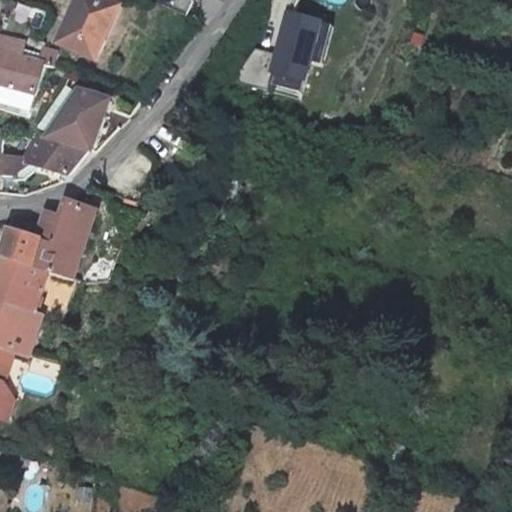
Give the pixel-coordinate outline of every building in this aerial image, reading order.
[(115,7),(97,0),(75,0),(57,47),(94,62),(115,7)] [(279,62),(275,79),(307,86),(311,66),(320,28),(288,21),(279,62)] [(332,31),(320,28),(311,66),(324,69),(332,31)] [(0,87),(35,98),(40,80),(45,67),(49,53),(40,50),(35,65),(20,61),(25,46),(0,38),(0,87)] [(45,67),(52,70),(56,55),(49,53),(45,67)] [(272,92),(275,79),(279,62),(256,57),(234,90),(271,98),(272,92)] [(52,70),(45,67),(40,80),(48,83),(52,70)] [(304,99),(307,86),(275,79),(272,92),(304,99)] [(69,91),(50,141),(77,149),(86,151),(101,101),(69,91)] [(62,176),(77,149),(50,141),(41,139),(22,167),(62,176)] [(14,179),(22,167),(0,161),(1,177),(14,179)] [(56,277),(87,286),(100,256),(89,254),(99,217),(71,209),(64,225),(38,217),(35,226),(21,223),(8,263),(56,277)] [(51,296),(56,277),(8,263),(0,290),(0,351),(17,356),(39,363),(50,320),(57,321),(63,300),(51,296)] [(0,413),(17,356),(0,351),(0,413)]
